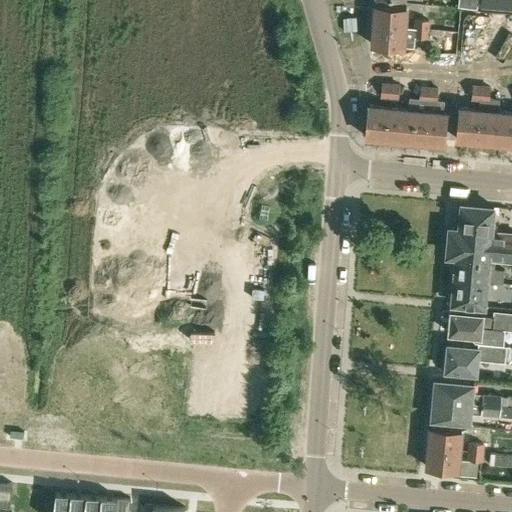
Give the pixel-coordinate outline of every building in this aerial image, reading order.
[(375,2),(374,23),(411,26),(412,4),(375,2)] [(482,17),(482,25),(493,26),(494,18),(482,17)] [(412,36),(423,37),(425,19),(413,18),(412,36)] [(455,18),(454,30),(461,30),(462,19),(455,18)] [(494,18),(493,26),(505,27),(506,19),(494,18)] [(374,23),(372,43),(409,46),(411,26),(374,23)] [(436,51),(451,51),(452,29),(436,29),(436,51)] [(454,30),(452,41),(460,42),(461,30),(454,30)] [(372,43),(371,65),(408,67),(409,46),(372,43)] [(451,60),(449,71),(457,72),(458,61),(451,60)] [(386,72),(385,83),(393,84),(394,72),(386,72)] [(394,72),(393,84),(400,84),(401,73),(394,72)] [(422,76),(421,84),(433,85),(434,77),(422,76)] [(434,77),(433,85),(445,86),(446,78),(434,77)] [(412,95),(430,99),(433,88),(415,83),(412,95)] [(465,86),(461,124),(484,126),(487,89),(465,86)] [(487,89),(484,126),(504,128),(508,91),(487,89)] [(368,107),(364,144),(387,146),(390,109),(368,107)] [(390,109),(387,146),(407,148),(411,111),(390,109)] [(411,111),(407,148),(427,150),(431,113),(411,111)] [(431,113),(427,150),(450,152),(453,115),(431,113)] [(494,206),(461,203),(457,206),(456,216),(459,220),(459,228),(491,231),(494,206)] [(511,233),(491,231),(459,228),(449,227),(447,255),(456,256),(489,259),(495,259),(511,260),(511,233)] [(495,259),(489,259),(456,256),(456,264),(451,267),(450,278),(487,281),(488,268),(494,268),(495,259)] [(484,306),(487,281),(450,278),(449,290),(453,294),(452,303),(484,306)] [(484,314),(463,312),(451,311),(449,333),(492,337),(492,328),(511,329),(511,313),(493,311),(492,316),(483,316),(484,314)] [(442,352),(441,369),(445,369),(445,370),(476,373),(477,360),(511,363),(511,346),(477,343),(477,347),(454,345),(448,344),(446,352),(442,352)] [(474,383),(447,380),(435,379),(433,399),(501,405),(502,396),(473,393),(474,383)] [(511,406),(506,405),(501,405),(433,399),(431,419),(469,422),(470,411),(511,415),(511,406)] [(462,430),(442,428),(430,427),(428,447),(460,450),(462,430)] [(468,440),(467,449),(481,451),(482,441),(468,440)] [(428,447),(426,466),(458,470),(460,450),(428,447)] [(480,460),(481,451),(467,449),(466,459),(480,460)] [(511,454),(490,452),(489,465),(511,466),(511,454)] [(4,481),(3,493),(11,494),(12,482),(4,481)] [(56,490),(54,511),(69,511),(72,492),(56,490)] [(72,492),(69,511),(85,511),(87,493),(72,492)] [(3,493),(2,505),(10,506),(11,494),(3,493)] [(87,493),(85,511),(100,511),(102,495),(87,493)] [(102,495),(100,511),(116,511),(117,505),(118,496),(102,495)] [(118,496),(117,505),(130,506),(130,498),(118,496)] [(153,500),(151,511),(183,511),(185,503),(153,500)]
